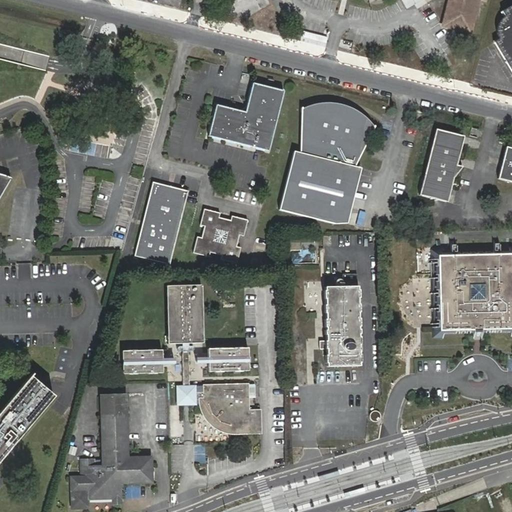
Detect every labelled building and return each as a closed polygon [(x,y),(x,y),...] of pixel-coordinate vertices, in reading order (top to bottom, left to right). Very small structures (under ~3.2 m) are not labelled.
[(452,0),(446,24),(469,30),(477,0),(452,0)] [(496,27),(496,34),(496,35),(497,40),(493,42),(511,72),(511,4),(503,11),(505,14),(501,18),(498,23),(496,27)] [(238,112),(216,106),(208,135),(269,150),(282,90),(253,83),(247,107),(238,112)] [(303,108),(300,153),(294,151),(279,210),(346,227),(361,168),(355,166),(377,126),(367,117),(354,109),(340,104),(327,103),(313,105),(303,108)] [(421,113),(419,113),(418,112),(415,113),(413,114),(412,115),(411,116),(410,118),(410,120),(411,123),(412,124),(415,126),(417,126),(419,126),(420,125),(421,125),(423,122),(424,119),(424,116),(422,115),(421,113)] [(459,167),(466,137),(437,130),(421,195),(450,203),(456,179),(464,168),(459,167)] [(511,148),(506,148),(499,178),(511,181),(511,148)] [(188,191),(153,182),(134,255),(169,265),(188,191)] [(205,208),(194,253),(237,264),(248,219),(205,208)] [(455,255),(449,256),(438,256),(438,250),(429,250),(429,261),(434,261),(436,327),(430,327),(431,338),(441,338),(441,333),(510,330),(510,336),(511,335),(511,247),(508,248),(509,253),(498,254),(492,254),(455,255)] [(53,255),(53,262),(69,263),(69,256),(53,255)] [(323,342),(324,350),(325,350),(326,357),(324,357),(324,363),(326,363),(326,367),(358,365),(358,361),(359,361),(359,356),(357,356),(357,352),(359,352),(359,348),(357,349),(357,344),(359,344),(359,337),(357,337),(357,333),(358,333),(358,329),(357,329),(356,324),(358,324),(358,319),(356,319),(356,312),(358,312),(358,305),(356,305),(356,299),(358,299),(358,291),(356,291),(356,288),(347,288),(347,281),(343,281),(343,288),(324,289),(324,292),(322,292),(323,300),(324,300),(325,306),(323,306),(323,313),(325,312),(325,318),(323,319),(323,325),(325,325),(325,329),(323,329),(323,334),(325,333),(325,342),(323,342)] [(183,344),(189,344),(204,344),(202,285),(166,287),(168,345),(183,344)] [(209,350),(209,372),(248,371),(247,349),(209,350)] [(123,352),(123,374),(164,373),(163,350),(123,352)] [(0,461),(54,393),(30,374),(0,411),(0,461)] [(202,393),(202,398),(202,401),(207,401),(208,403),(209,406),(209,409),(211,412),(214,418),(216,420),(219,423),(221,424),(226,427),(224,432),(228,433),(230,433),(237,434),(249,433),(249,418),(256,418),(255,382),(202,383),(202,393)] [(194,388),(189,388),(184,388),(177,388),(177,404),(195,403),(195,398),(195,392),(194,388)] [(112,495),(121,495),(121,484),(152,483),(152,471),(152,456),(126,456),(125,393),(101,394),(103,463),(92,463),(92,460),(78,460),(78,471),(68,471),(69,509),(89,509),(89,500),(112,499),(112,495)] [(372,415),(371,418),(372,420),(372,421),(373,421),(374,422),(377,422),(379,422),(380,421),(381,419),(381,418),(381,416),(380,415),(379,413),(378,413),(376,412),(375,413),(373,413),(372,415)] [(123,504),(121,495),(112,495),(112,499),(114,504),(118,504),(123,504)]
